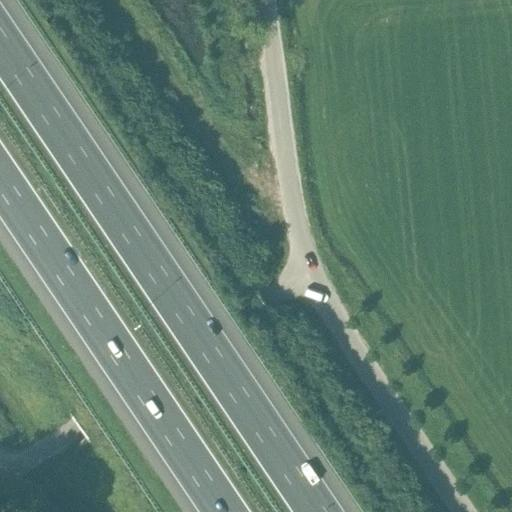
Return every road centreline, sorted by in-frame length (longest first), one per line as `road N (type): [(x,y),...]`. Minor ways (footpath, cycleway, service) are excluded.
road 1 (motorway): [(315,511),(0,45)]
road 2 (motorway): [(0,184),(222,511)]
road 3 (unclassified): [(0,478),(306,275)]
road 4 (tertiary): [(464,511),(306,275)]
road 5 (tertiary): [(306,275),(265,0)]
